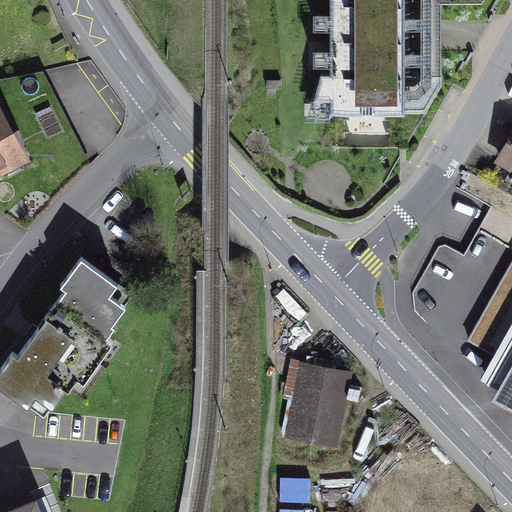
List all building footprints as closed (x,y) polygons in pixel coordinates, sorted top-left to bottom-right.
[(410,0),(330,0),(330,75),(321,75),(314,100),(330,99),(331,113),(427,113),(441,88),(441,76),(411,76),(410,0)] [(0,164),(20,154),(0,116),(0,164)] [(511,189),(511,139),(491,178),(511,189)] [(511,222),(492,211),(464,262),(439,248),(415,292),(415,311),(465,339),(494,355),(480,381),(503,394),(498,404),(511,411),(511,222)] [(13,351),(0,369),(0,385),(38,413),(59,385),(67,391),(114,326),(106,320),(128,290),(82,257),(61,286),(66,289),(18,355),(13,351)] [(349,374),(303,366),(300,382),(288,379),(285,395),(297,397),(290,435),(336,443),(349,374)] [(311,484),(284,484),(283,508),(310,508),(311,484)] [(36,508),(33,503),(10,511),(50,511),(47,504),(36,508)]
